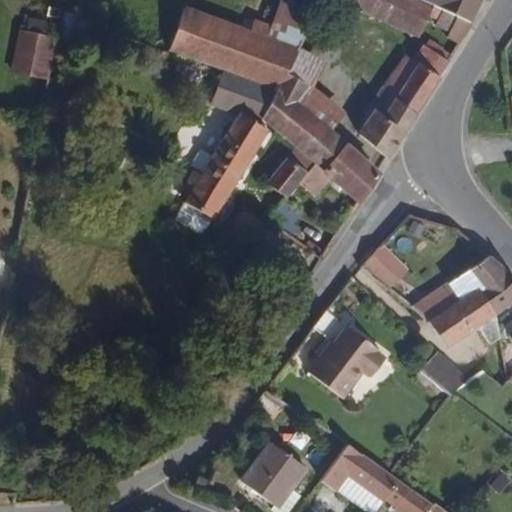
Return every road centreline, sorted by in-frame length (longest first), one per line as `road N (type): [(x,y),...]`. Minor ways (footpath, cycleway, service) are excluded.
road 1 (residential): [(442,151),(382,201),(249,406),(136,482)]
road 2 (secondary): [(442,151),(444,109),(511,1)]
road 3 (secondary): [(511,249),(456,185),(442,151)]
